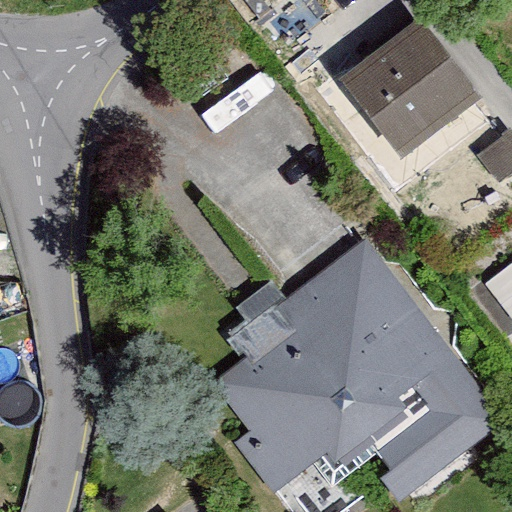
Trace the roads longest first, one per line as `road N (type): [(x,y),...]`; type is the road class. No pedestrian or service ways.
road 1 (residential): [(20,94),(68,405),(48,511)]
road 2 (unknown): [(20,94),(220,150)]
road 3 (residential): [(20,94),(165,0)]
